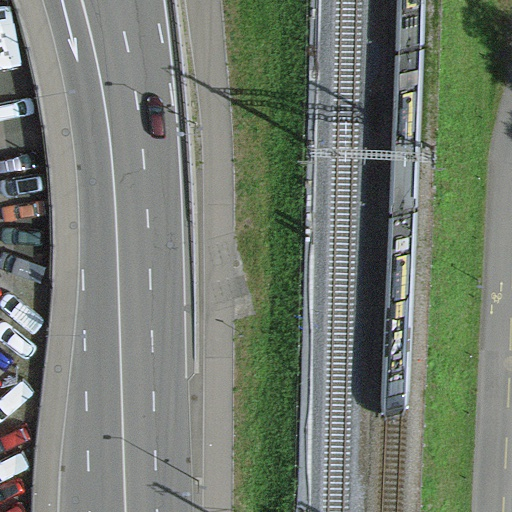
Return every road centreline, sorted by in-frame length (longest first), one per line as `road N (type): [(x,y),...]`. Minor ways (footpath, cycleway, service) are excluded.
road 1 (primary): [(127,511),(116,146)]
road 2 (primary): [(63,0),(116,146)]
road 3 (primary): [(116,146),(113,0)]
